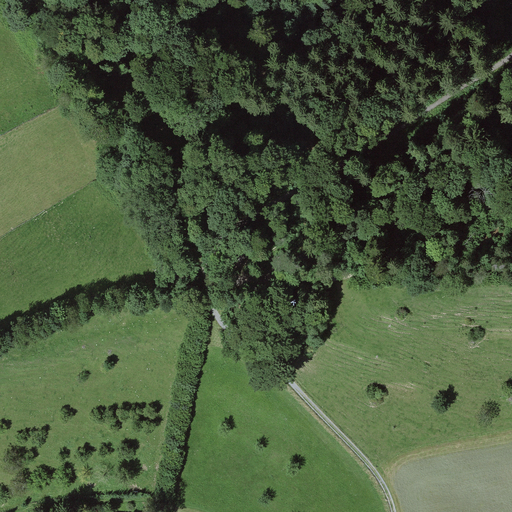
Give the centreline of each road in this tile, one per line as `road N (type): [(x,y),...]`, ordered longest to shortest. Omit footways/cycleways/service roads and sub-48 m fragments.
road 1 (track): [(511,57),(398,134),(251,217),(213,251),(208,283),(277,279),(315,246),(511,201)]
road 2 (track): [(208,283),(221,322),(375,472),(394,511)]
